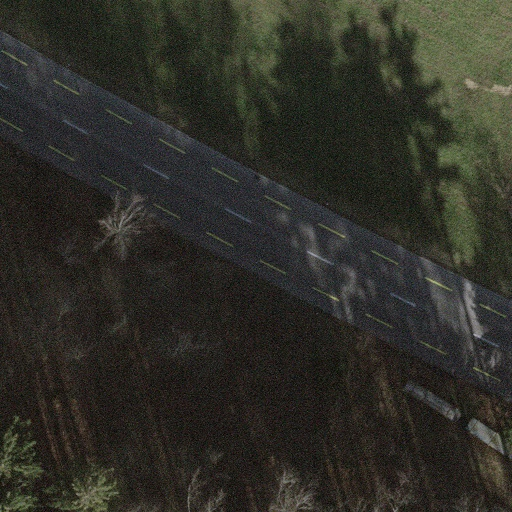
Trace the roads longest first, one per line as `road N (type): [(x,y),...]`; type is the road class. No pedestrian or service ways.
road 1 (tertiary): [(0,93),(257,236),(511,351)]
road 2 (track): [(257,236),(374,381),(511,471)]
